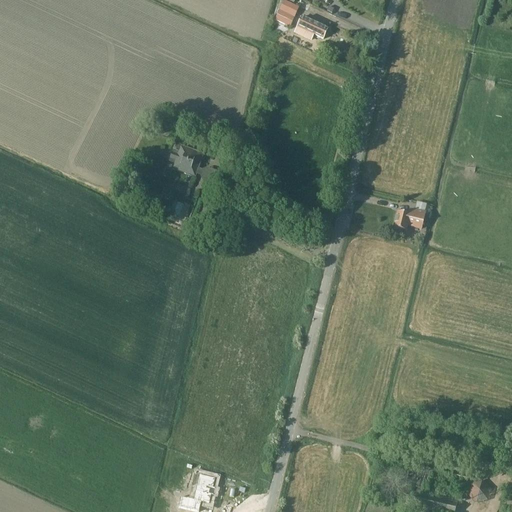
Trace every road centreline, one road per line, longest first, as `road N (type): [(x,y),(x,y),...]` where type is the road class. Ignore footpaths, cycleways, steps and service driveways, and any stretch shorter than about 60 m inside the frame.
road 1 (unclassified): [(268,511),(394,0)]
road 2 (track): [(511,477),(288,429)]
